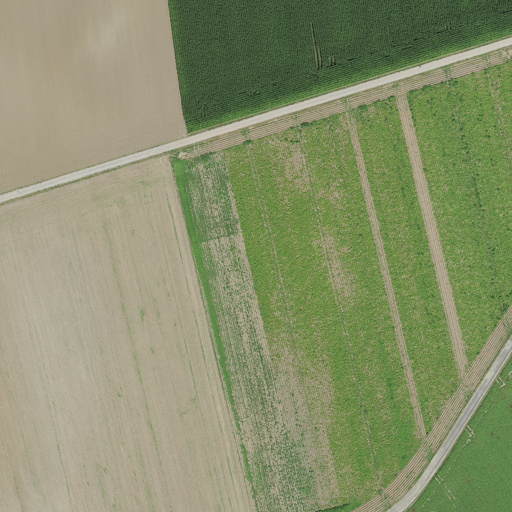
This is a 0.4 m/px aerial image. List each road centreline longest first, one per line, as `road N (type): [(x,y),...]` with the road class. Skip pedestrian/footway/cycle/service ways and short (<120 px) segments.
road 1 (track): [(0,197),(511,40)]
road 2 (unclassified): [(392,511),(511,339)]
